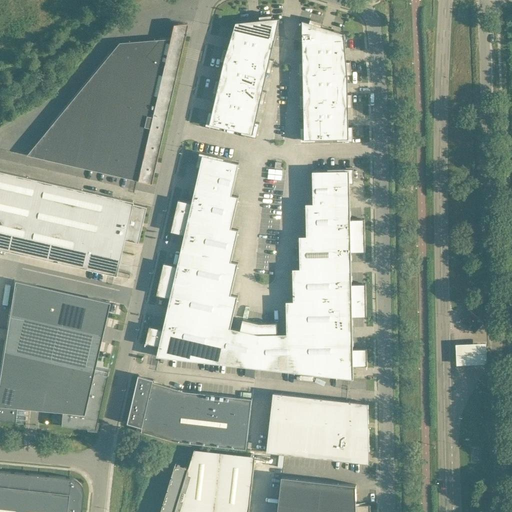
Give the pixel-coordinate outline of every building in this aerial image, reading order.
[(236,22),(234,29),(254,34),(275,38),(280,17),(273,18),(272,14),(260,16),(260,22),(248,24),(247,20),(236,22)] [(303,40),(325,40),(345,39),(344,33),(334,29),(333,32),(321,29),(323,22),(311,18),(310,22),(303,20),(303,40)] [(49,126),(42,157),(42,158),(151,183),(154,172),(153,171),(155,162),(156,162),(156,161),(185,35),(184,23),(173,24),(170,38),(159,39),(146,55),(135,45),(122,60),(111,51),(49,126)] [(221,60),(225,61),(246,66),(254,34),(234,29),(232,36),(235,37),(231,49),(225,48),(221,60)] [(254,34),(246,66),(268,71),(271,72),(274,59),(268,58),(270,45),(273,46),(275,38),(254,34)] [(325,40),(325,74),(348,74),(352,73),(351,61),(344,61),(343,48),(346,48),(345,39),(325,40)] [(300,74),(304,74),(325,74),(325,40),(303,40),(303,49),(306,49),(307,62),(300,62),(300,74)] [(214,91),(217,92),(239,97),(246,66),(225,61),(223,68),(226,68),(223,81),(217,79),(214,91)] [(246,66),(239,97),(260,102),(264,103),(267,91),(260,89),(263,77),(266,77),(268,71),(246,66)] [(301,107),(304,107),(326,106),(325,74),(304,74),(304,81),(307,81),(307,94),(300,94),(301,107)] [(325,74),(326,106),(349,106),(352,106),(352,93),(345,93),(345,81),(348,80),(348,74),(325,74)] [(221,126),(232,128),(239,97),(217,92),(216,99),(219,100),(216,112),(209,111),(206,123),(221,126)] [(239,97),(232,128),(242,131),(257,135),(260,122),(253,121),(256,108),(259,109),(260,102),(239,97)] [(326,106),(304,107),(305,114),(308,114),(308,126),(301,126),(301,139),(316,139),(316,138),(327,138),(326,106)] [(349,106),(326,106),(327,138),(338,138),(353,138),(353,126),(346,126),(346,113),(349,113),(349,106)] [(198,179),(196,186),(232,195),(232,194),(236,176),(239,162),(224,159),(200,154),(198,165),(203,167),(201,176),(201,180),(198,179)] [(137,242),(144,214),(146,206),(132,203),(132,201),(0,170),(0,248),(115,275),(116,273),(115,273),(115,274),(106,272),(114,237),(137,242)] [(313,170),(314,203),(351,202),(350,195),(347,195),(347,182),(347,181),(353,181),(353,170),(328,170),(313,170)] [(176,211),(175,215),(232,228),(232,227),(239,196),(232,194),(232,195),(196,186),(192,202),(182,200),(179,199),(176,211)] [(314,203),(306,203),(307,235),(307,236),(365,235),(365,230),(365,218),(362,218),(351,218),(351,207),(351,202),(314,203)] [(174,219),(171,231),(174,231),(185,234),(181,250),(231,261),(232,261),(239,229),(232,227),(232,228),(175,215),(174,219)] [(307,235),(300,235),(300,268),(352,267),(351,251),(362,251),(365,251),(365,239),(365,235),(307,236),(307,235)] [(162,274),(161,278),(231,295),(231,294),(239,262),(232,261),(231,261),(181,250),(178,265),(167,263),(164,262),(162,274)] [(300,268),(293,268),(294,300),(294,301),(366,299),(366,295),(366,283),(363,283),(352,283),(352,267),(300,268)] [(160,282),(157,294),(160,295),(171,297),(167,313),(231,328),(231,327),(238,295),(231,294),(231,295),(161,278),(160,282)] [(60,425),(88,427),(95,428),(107,374),(94,371),(110,301),(88,296),(86,302),(35,290),(36,284),(14,279),(0,371),(0,419),(15,421),(17,407),(62,411),(60,425)] [(294,300),(287,300),(287,333),(353,332),(353,316),(364,316),(367,316),(366,303),(366,299),(294,301),(294,300)] [(471,311),(462,320),(475,332),(483,323),(471,311)] [(157,356),(255,367),(260,322),(243,319),(241,329),(231,327),(231,328),(167,313),(163,328),(153,326),(150,338),(147,337),(145,344),(146,345),(147,342),(160,345),(157,356)] [(260,322),(255,367),(354,378),(354,365),(367,365),(367,368),(368,368),(368,360),(365,360),(364,348),(353,348),(353,332),(287,333),(278,333),(277,322),(260,322)] [(485,340),(455,341),(456,362),(486,361),(485,340)] [(139,374),(128,422),(129,423),(129,421),(143,425),(141,431),(159,436),(175,441),(246,449),(252,398),(186,391),(153,381),(154,379),(153,378),(153,379),(140,375),(139,374)] [(370,462),(344,459),(345,448),(369,451),(369,427),(365,427),(368,403),(369,403),(274,392),(267,451),(370,463),(370,462)] [(249,511),(256,456),(195,449),(189,467),(176,463),(160,511),(249,511)] [(0,511),(80,511),(83,492),(83,491),(83,489),(82,488),(82,487),(82,486),(81,485),(81,484),(80,483),(79,482),(78,481),(78,480),(77,479),(76,479),(74,478),(73,478),(72,477),(71,477),(0,470),(0,511)] [(282,476),(278,511),(370,511),(371,504),(357,504),(356,484),(282,476)]
